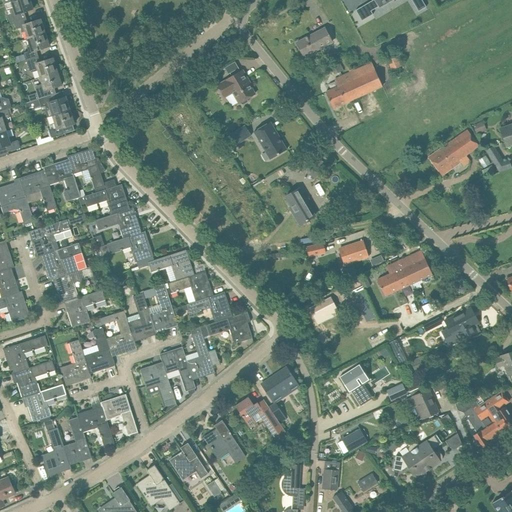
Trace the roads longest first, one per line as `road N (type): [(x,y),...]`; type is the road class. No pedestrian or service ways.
road 1 (unclassified): [(511,310),(316,122),(244,33),(245,11),(258,0)]
road 2 (residential): [(283,333),(98,130)]
road 3 (unclassified): [(147,443),(283,333)]
road 4 (residential): [(98,130),(52,0)]
road 5 (residential): [(0,336),(42,316),(18,239)]
road 6 (residential): [(411,511),(511,445)]
